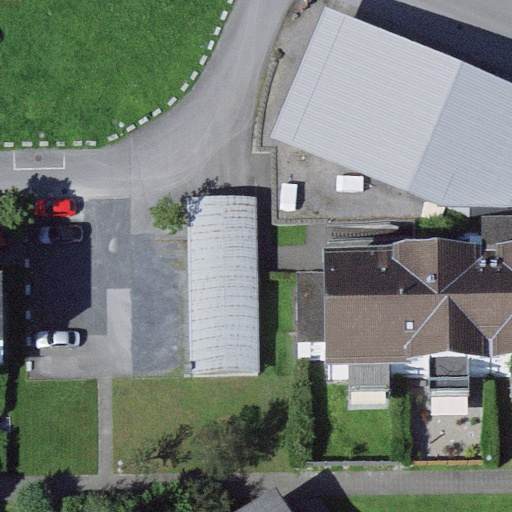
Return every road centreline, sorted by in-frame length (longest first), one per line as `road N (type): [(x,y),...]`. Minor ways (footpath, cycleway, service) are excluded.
road 1 (residential): [(0,192),(134,191),(206,130),(262,0)]
road 2 (unknown): [(285,490),(261,253)]
